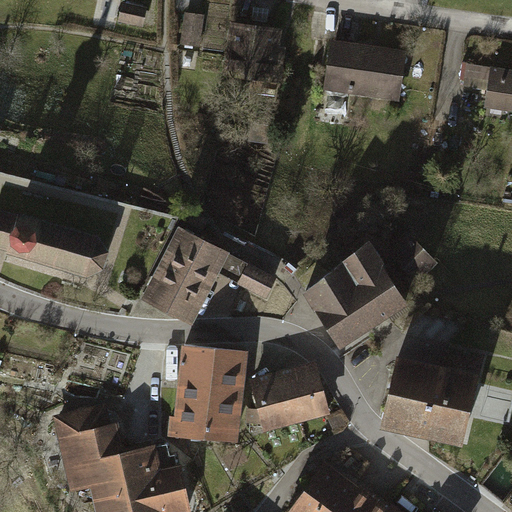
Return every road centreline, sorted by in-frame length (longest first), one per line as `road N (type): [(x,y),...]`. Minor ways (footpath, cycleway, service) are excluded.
road 1 (residential): [(369,424),(331,363),(275,333),(116,333),(0,297)]
road 2 (residential): [(511,28),(321,0)]
road 3 (residential): [(486,511),(369,424)]
road 4 (residential): [(369,424),(286,485),(273,511)]
